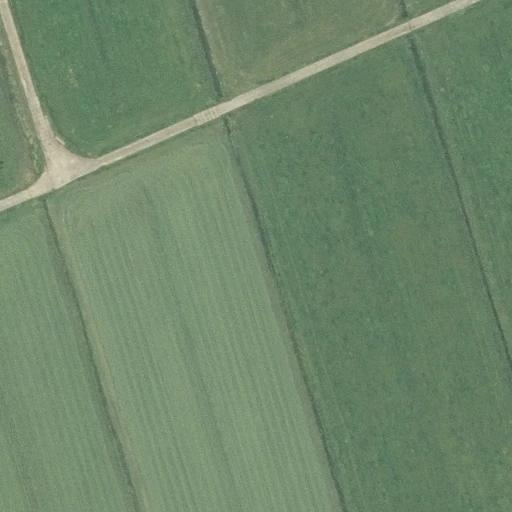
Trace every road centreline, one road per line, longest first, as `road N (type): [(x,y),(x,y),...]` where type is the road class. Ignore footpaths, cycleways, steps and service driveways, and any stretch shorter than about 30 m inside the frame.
road 1 (track): [(0,204),(473,0)]
road 2 (track): [(56,179),(0,0)]
